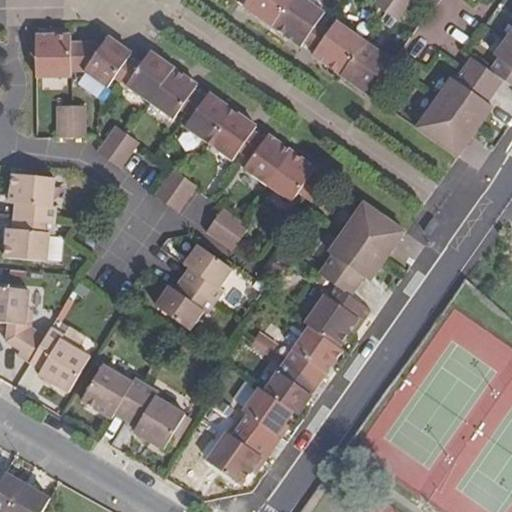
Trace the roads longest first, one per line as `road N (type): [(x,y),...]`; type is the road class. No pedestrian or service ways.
road 1 (residential): [(511,173),(273,511)]
road 2 (residential): [(114,270),(156,209),(81,157),(0,152)]
road 3 (residential): [(0,415),(155,511)]
